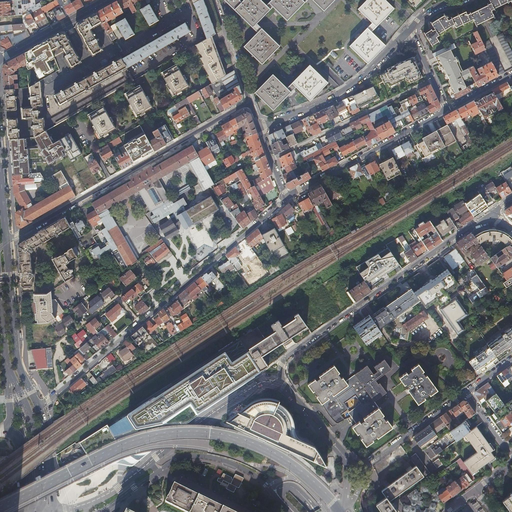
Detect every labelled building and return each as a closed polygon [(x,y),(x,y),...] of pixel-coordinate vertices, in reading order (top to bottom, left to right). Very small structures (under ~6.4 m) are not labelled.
[(0,16),(16,15),(15,12),(11,12),(11,9),(12,9),(12,7),(11,8),(10,3),(14,2),(14,0),(10,1),(1,2),(0,1),(0,16)] [(34,0),(21,0),(22,12),(28,9),(35,4),(34,0)] [(42,7),(41,8),(43,12),(53,7),(57,4),(59,7),(60,6),(56,0),(54,0),(52,2),(46,5),(42,7)] [(56,0),(60,6),(66,16),(76,10),(71,2),(70,0),(67,0),(63,2),(62,0),(56,0)] [(75,0),(71,2),(76,10),(83,6),(80,0),(78,2),(77,0),(76,0),(75,0)] [(130,0),(119,0),(117,2),(122,10),(125,8),(125,7),(126,7),(126,6),(126,5),(127,5),(128,5),(133,13),(136,11),(130,0)] [(130,0),(136,11),(138,10),(140,9),(137,3),(142,0),(130,0)] [(205,34),(207,39),(212,35),(216,33),(203,0),(192,0),(193,3),(196,8),(196,10),(194,11),(196,15),(198,14),(203,28),(201,29),(202,32),(203,32),(204,34),(205,34)] [(234,10),(241,2),(239,0),(224,0),(226,2),(234,10)] [(261,0),(243,0),(241,2),(234,10),(245,20),(252,27),(256,24),(270,9),(266,5),(261,0)] [(304,3),(301,0),(271,0),(269,2),(273,7),(280,14),(287,20),(304,3)] [(312,0),(324,11),(332,3),(334,0),(312,0)] [(373,23),(377,26),(388,15),(394,8),(385,0),(366,0),(358,9),(367,18),(373,23)] [(511,0),(489,0),(490,2),(491,3),(488,4),(488,3),(487,3),(488,5),(481,8),(487,20),(494,16),(495,18),(491,10),(494,9),(495,10),(494,8),(508,2),(509,3),(509,2),(511,1),(511,2),(511,0)] [(28,9),(30,14),(41,8),(42,7),(40,2),(35,4),(28,9)] [(117,2),(96,13),(104,28),(108,34),(110,32),(109,30),(110,30),(106,21),(123,12),(122,10),(117,2)] [(140,9),(138,10),(140,13),(142,12),(149,25),(158,20),(155,14),(157,13),(154,9),(153,10),(149,4),(147,5),(144,7),(140,9)] [(59,7),(55,9),(53,10),(59,20),(66,16),(60,6),(59,7)] [(41,8),(30,14),(35,21),(36,24),(47,18),(43,12),(41,8)] [(481,8),(478,10),(484,21),(487,20),(481,8)] [(431,22),(430,22),(434,28),(431,30),(425,34),(424,33),(423,33),(432,47),(431,46),(438,42),(439,43),(440,43),(436,38),(439,36),(438,35),(452,26),(452,27),(453,27),(452,26),(455,24),(457,29),(456,27),(463,24),(464,26),(463,24),(470,21),(471,22),(472,22),(471,20),(473,19),(477,27),(477,26),(476,25),(484,21),(478,10),(471,13),(470,12),(470,13),(468,14),(467,13),(466,11),(459,15),(458,13),(458,14),(458,15),(452,18),(451,17),(452,18),(449,21),(447,18),(448,17),(447,15),(445,16),(444,13),(444,14),(444,15),(432,23),(431,22)] [(104,28),(96,13),(77,24),(76,26),(81,35),(81,34),(84,40),(90,51),(93,55),(94,57),(103,52),(102,50),(98,44),(100,42),(99,40),(98,42),(96,38),(95,39),(93,34),(104,28)] [(27,18),(23,20),(23,23),(25,27),(28,25),(29,27),(33,25),(32,23),(35,21),(30,14),(26,16),(27,18)] [(134,34),(125,18),(115,24),(116,25),(118,26),(120,29),(118,30),(120,33),(121,32),(125,39),(134,34)] [(127,56),(122,59),(127,68),(177,39),(178,40),(179,40),(178,39),(190,32),(185,23),(178,27),(177,25),(174,27),(175,29),(162,36),(161,34),(157,36),(158,38),(146,45),(145,43),(142,45),(143,47),(131,54),(130,52),(126,54),(127,56)] [(368,28),(372,31),(377,26),(373,23),(368,28)] [(256,24),(252,27),(254,29),(258,32),(261,28),(258,26),(256,24)] [(379,26),(376,29),(381,35),(385,32),(379,26)] [(261,28),(258,32),(244,46),(262,64),(270,56),(280,46),(261,28)] [(372,31),(368,28),(358,37),(350,46),(368,64),(386,45),(372,31)] [(110,32),(108,34),(112,41),(116,38),(112,31),(110,32)] [(486,49),(483,43),(477,31),(473,33),(477,41),(477,42),(476,42),(477,43),(474,40),(470,42),(475,54),(486,49)] [(11,39),(9,40),(8,39),(12,37),(11,34),(0,36),(1,46),(7,49),(30,36),(28,32),(12,38),(11,39)] [(65,33),(62,32),(48,40),(54,56),(54,57),(64,51),(67,55),(62,58),(63,60),(66,58),(67,60),(67,59),(72,69),(81,64),(78,58),(79,58),(73,47),(72,47),(69,41),(65,33)] [(511,51),(502,32),(497,35),(511,65),(511,51)] [(201,42),(197,44),(200,51),(199,52),(202,57),(201,57),(205,64),(204,64),(207,70),(206,71),(213,83),(226,75),(212,35),(207,39),(204,40),(201,42)] [(27,65),(27,66),(29,69),(35,66),(37,70),(35,70),(38,75),(40,74),(41,76),(52,70),(47,61),(51,59),(50,58),(54,56),(48,40),(26,52),(27,65)] [(492,61),(499,75),(504,72),(489,40),(483,43),(486,49),(492,61)] [(435,57),(450,50),(456,47),(454,43),(433,54),(434,57),(435,57)] [(462,81),(472,76),(469,71),(469,70),(465,72),(462,71),(460,72),(456,62),(458,61),(456,57),(454,58),(450,50),(435,57),(443,72),(445,71),(450,81),(449,82),(451,86),(449,87),(448,90),(451,95),(465,88),(463,84),(463,83),(462,81)] [(3,67),(4,76),(15,75),(14,72),(17,70),(17,69),(22,66),(23,67),(27,65),(26,52),(4,64),(3,67)] [(413,57),(387,69),(388,71),(380,75),(383,81),(383,82),(384,82),(385,85),(388,83),(390,87),(402,81),(402,80),(406,78),(407,79),(409,79),(411,83),(422,77),(413,57)] [(59,78),(56,72),(30,87),(31,96),(30,96),(30,100),(31,100),(32,107),(22,108),(23,119),(25,118),(25,119),(27,119),(27,118),(33,118),(33,125),(30,125),(31,129),(34,129),(34,136),(33,136),(33,135),(21,136),(21,138),(19,138),(18,131),(20,131),(20,129),(18,129),(15,99),(17,99),(17,96),(15,97),(14,89),(5,90),(9,140),(34,138),(66,119),(134,81),(127,70),(127,68),(122,59),(121,58),(115,61),(115,62),(114,60),(112,61),(113,63),(112,63),(96,72),(96,73),(95,71),(93,72),(94,74),(93,74),(93,73),(77,82),(77,83),(76,82),(74,83),(74,85),(74,84),(63,90),(63,91),(62,89),(60,91),(61,92),(60,92),(54,95),(60,105),(87,90),(87,91),(89,91),(88,89),(121,71),(124,76),(123,79),(122,77),(57,113),(58,115),(50,120),(47,120),(45,96),(42,96),(40,83),(44,81),(45,84),(48,84),(59,78)] [(482,67),(488,81),(499,75),(492,61),(488,63),(487,60),(484,61),(486,64),(482,67)] [(469,70),(468,69),(465,70),(460,69),(458,64),(459,63),(458,61),(456,62),(460,72),(462,71),(465,72),(469,70)] [(162,71),(165,78),(164,78),(174,96),(189,87),(176,64),(164,71),(164,70),(162,71)] [(310,65),(292,83),(296,87),(311,100),(319,92),(328,83),(321,75),(310,65)] [(478,87),(488,81),(482,67),(481,66),(478,68),(480,73),(479,74),(479,75),(478,76),(473,66),(468,69),(469,70),(469,71),(472,76),(475,82),(476,84),(478,87)] [(226,75),(213,83),(210,84),(212,87),(218,97),(233,88),(239,85),(234,71),(226,75)] [(273,110),(291,92),(287,88),(273,74),(255,92),(266,103),(273,110)] [(4,76),(5,90),(14,89),(19,88),(18,82),(14,83),(14,79),(18,79),(18,75),(15,75),(4,76)] [(501,98),(511,91),(511,89),(510,87),(508,82),(493,90),(494,92),(499,101),(501,100),(500,98),(501,98)] [(296,87),(292,83),(287,88),(291,92),(296,87)] [(210,84),(199,91),(200,94),(202,92),(203,94),(201,95),(203,98),(205,97),(205,98),(210,95),(212,95),(213,94),(209,88),(212,87),(210,84)] [(430,84),(418,90),(420,95),(422,94),(426,92),(427,94),(426,95),(430,103),(431,102),(432,104),(426,107),(428,111),(429,113),(438,108),(440,105),(430,84)] [(455,99),(472,90),(471,87),(473,86),(472,84),(465,88),(451,95),(450,96),(451,98),(454,96),(455,99)] [(125,92),(129,99),(127,99),(137,117),(152,108),(139,85),(127,92),(127,91),(125,92)] [(243,96),(239,85),(233,88),(235,91),(219,100),(225,110),(242,100),(243,96)] [(353,96),(359,107),(380,98),(374,86),(353,96)] [(200,94),(199,91),(187,98),(190,103),(197,98),(200,97),(201,98),(203,101),(204,101),(203,99),(203,98),(201,95),(200,94)] [(475,102),(479,109),(484,117),(487,115),(485,111),(485,109),(494,104),(495,105),(498,109),(502,107),(500,102),(499,101),(494,92),(486,96),(485,96),(482,98),(482,99),(475,102)] [(415,95),(408,98),(411,105),(419,102),(415,95)] [(353,114),(360,110),(359,107),(353,96),(343,101),(344,103),(346,107),(350,104),(351,107),(350,108),(353,114)] [(221,112),(225,110),(219,100),(218,97),(214,100),(221,112)] [(190,103),(187,98),(175,105),(177,109),(185,105),(187,104),(195,118),(194,118),(196,123),(200,121),(190,103)] [(411,105),(408,98),(400,102),(404,112),(408,110),(408,109),(407,107),(410,105),(410,107),(411,106),(411,105)] [(474,100),(456,109),(461,118),(479,109),(475,102),(474,100)] [(421,115),(428,111),(426,107),(423,101),(415,105),(416,106),(417,108),(421,115)] [(502,107),(507,116),(509,114),(502,101),(500,102),(502,107)] [(339,116),(348,111),(346,107),(344,103),(336,107),(339,112),(337,112),(339,115),(339,116)] [(372,113),(368,115),(370,120),(371,120),(372,122),(386,115),(388,117),(389,120),(393,117),(392,115),(396,113),(394,111),(391,103),(383,107),(384,109),(373,114),(372,113)] [(329,119),(330,120),(339,115),(337,112),(333,105),(324,109),(329,119)] [(90,120),(100,137),(115,129),(103,106),(90,113),(90,112),(88,113),(92,120),(90,120)] [(186,107),(178,111),(183,119),(190,115),(186,107)] [(414,119),(421,115),(417,108),(410,111),(414,119)] [(321,123),(329,119),(324,109),(313,114),(315,119),(317,123),(319,126),(322,124),(321,123)] [(443,117),(446,121),(447,123),(450,122),(451,124),(458,121),(460,126),(459,127),(467,142),(466,144),(460,148),(463,154),(477,146),(461,118),(456,109),(443,117)] [(404,112),(401,113),(400,114),(402,119),(407,116),(408,115),(409,117),(411,121),(412,121),(412,122),(414,121),(408,110),(404,112)] [(183,119),(178,111),(171,115),(176,123),(183,119)] [(246,112),(235,118),(238,127),(244,124),(246,128),(245,128),(246,132),(245,134),(242,135),(243,138),(246,137),(257,132),(250,113),(246,112)] [(393,117),(389,120),(394,129),(395,128),(393,123),(402,119),(400,114),(397,116),(393,117)] [(368,115),(359,119),(362,126),(367,124),(371,132),(367,135),(363,137),(366,143),(368,146),(381,139),(375,128),(373,125),(372,122),(371,122),(370,120),(368,115)] [(372,122),(373,125),(388,117),(386,115),(372,122)] [(307,117),(302,120),(308,132),(311,131),(313,135),(316,134),(312,125),(308,117),(307,117)] [(235,118),(229,122),(233,130),(234,133),(234,135),(237,133),(236,131),(237,130),(236,129),(238,127),(235,118)] [(491,129),(493,133),(511,122),(509,118),(491,129)] [(339,131),(342,137),(359,129),(362,127),(362,126),(359,119),(350,123),(351,125),(339,131)] [(384,123),(375,128),(381,139),(395,131),(394,129),(389,120),(387,122),(386,119),(383,121),(384,123)] [(294,133),(294,134),(303,129),(302,127),(299,121),(291,125),(294,133)] [(229,122),(222,126),(223,130),(226,135),(229,133),(230,135),(234,133),(233,130),(229,122)] [(316,134),(321,132),(321,130),(319,126),(317,123),(312,125),(316,134)] [(143,130),(140,125),(128,132),(131,137),(143,130)] [(165,125),(158,129),(166,144),(174,140),(165,125)] [(280,140),(286,137),(293,134),(294,133),(291,125),(270,135),(269,137),(272,144),(280,140)] [(445,146),(456,140),(449,127),(448,125),(437,132),(438,133),(445,146)] [(158,129),(156,126),(152,129),(153,132),(157,140),(156,140),(156,139),(155,139),(149,142),(154,151),(166,144),(158,129)] [(342,137),(339,131),(338,129),(318,139),(320,143),(322,147),(335,141),(342,137)] [(226,135),(223,130),(216,134),(222,146),(225,144),(223,141),(227,139),(227,140),(229,139),(226,135)] [(26,138),(9,140),(12,176),(20,175),(21,175),(28,174),(37,173),(36,163),(43,162),(48,161),(49,163),(50,165),(67,155),(71,161),(82,154),(70,134),(55,142),(53,143),(50,137),(46,131),(35,137),(35,139),(38,144),(40,148),(35,148),(27,149),(26,138)] [(131,137),(128,132),(119,137),(122,142),(131,137)] [(247,155),(262,147),(257,132),(246,137),(248,142),(246,143),(247,145),(248,145),(250,150),(246,152),(246,153),(241,154),(243,158),(247,155)] [(438,133),(437,132),(423,139),(424,141),(418,144),(425,157),(445,146),(438,133)] [(154,151),(149,142),(144,133),(141,135),(144,142),(146,141),(147,143),(141,147),(146,156),(154,151)] [(290,147),(297,144),(293,134),(286,137),(290,147)] [(366,143),(363,137),(363,136),(353,141),(357,148),(366,143)] [(210,140),(206,143),(208,146),(211,151),(212,150),(214,149),(216,151),(219,149),(218,147),(215,141),(213,142),(212,141),(211,141),(210,140)] [(272,144),(275,154),(288,148),(287,144),(283,146),(280,140),(272,144)] [(339,148),(335,141),(322,147),(301,158),(304,164),(308,162),(314,159),(322,154),(329,167),(338,162),(335,156),(336,156),(335,154),(341,151),(339,148)] [(357,148),(353,141),(348,144),(347,143),(346,143),(347,145),(346,145),(345,145),(339,148),(341,151),(343,156),(343,155),(357,148)] [(408,141),(400,145),(405,155),(413,150),(408,141)] [(135,143),(127,147),(131,154),(133,153),(134,155),(137,161),(143,158),(135,143)] [(301,158),(322,147),(320,143),(304,151),(304,150),(296,154),(294,150),(279,158),(283,167),(285,167),(301,158)] [(107,147),(101,151),(101,152),(109,148),(107,144),(102,147),(103,148),(107,146),(107,147)] [(213,185),(214,184),(206,170),(197,153),(193,145),(152,169),(151,167),(137,175),(131,178),(132,181),(92,204),(96,210),(99,215),(108,210),(107,208),(138,190),(150,212),(170,200),(158,179),(189,161),(190,162),(205,189),(213,185)] [(405,155),(400,145),(392,150),(397,159),(405,155)] [(201,150),(197,153),(206,170),(217,163),(216,160),(215,159),(211,151),(208,146),(203,149),(201,150)] [(255,161),(265,155),(262,147),(247,155),(249,157),(253,155),(255,161)] [(104,160),(113,155),(109,148),(101,152),(100,153),(104,160)] [(115,158),(122,170),(134,163),(127,151),(123,153),(124,155),(124,156),(122,157),(122,156),(120,155),(115,158)] [(322,154),(314,159),(318,166),(319,166),(322,171),(329,167),(322,154)] [(377,160),(374,154),(371,156),(374,161),(365,166),(370,174),(379,170),(375,161),(377,160)] [(236,172),(238,177),(240,180),(243,186),(246,191),(254,186),(270,176),(272,175),(265,155),(255,161),(261,177),(248,182),(242,168),(236,172)] [(223,160),(227,167),(235,162),(231,156),(223,160)] [(387,180),(400,173),(392,157),(379,164),(387,180)] [(304,164),(301,158),(285,167),(287,172),(293,169),(304,164)] [(88,165),(93,174),(97,171),(99,170),(98,169),(100,168),(96,160),(88,165)] [(205,189),(190,162),(187,164),(198,184),(202,191),(205,189)] [(308,162),(304,164),(308,172),(309,174),(313,172),(308,162)] [(348,169),(353,179),(364,173),(360,166),(358,163),(348,169)] [(360,166),(364,173),(366,176),(370,174),(365,166),(364,164),(360,166)] [(74,166),(67,170),(78,189),(85,185),(74,166)] [(511,176),(511,169),(511,168),(502,173),(506,180),(511,176)] [(287,172),(283,174),(286,183),(297,177),(293,169),(287,172)] [(35,220),(38,218),(38,217),(75,195),(60,171),(53,176),(61,191),(33,207),(24,191),(24,189),(24,185),(13,185),(14,194),(22,209),(15,213),(16,225),(21,228),(32,222),(31,221),(35,218),(35,220)] [(223,179),(226,183),(235,178),(238,177),(236,172),(223,179)] [(297,177),(286,183),(287,187),(291,188),(311,177),(309,174),(308,172),(297,177)] [(36,184),(39,184),(38,173),(37,173),(28,174),(28,175),(27,175),(27,176),(27,177),(28,177),(28,179),(22,179),(21,180),(20,175),(12,176),(13,185),(24,185),(36,184)] [(276,185),(273,178),(271,179),(270,176),(254,186),(246,191),(247,194),(248,194),(248,195),(248,196),(249,197),(251,195),(254,200),(251,201),(256,210),(265,205),(259,195),(274,186),(276,185)] [(235,183),(231,185),(233,189),(238,186),(239,189),(241,192),(243,196),(247,194),(242,186),(243,186),(240,180),(237,182),(235,183)] [(496,188),(492,182),(485,187),(484,186),(483,186),(484,187),(478,191),(480,194),(484,200),(490,196),(489,193),(496,188)] [(502,198),(511,192),(509,187),(506,182),(496,188),(502,198)] [(225,191),(222,186),(222,185),(221,183),(219,184),(220,185),(214,188),(218,195),(225,191)] [(176,197),(190,189),(188,185),(174,194),(176,197)] [(336,185),(327,190),(332,199),(341,194),(336,185)] [(327,207),(332,204),(324,190),(322,186),(308,194),(316,208),(317,210),(319,209),(317,205),(316,206),(315,204),(319,202),(320,204),(321,203),(319,200),(320,199),(321,198),(323,199),(327,207)] [(385,203),(396,196),(393,190),(382,196),(383,197),(382,197),(385,203)] [(193,223),(195,222),(207,214),(219,207),(210,192),(186,207),(184,208),(175,213),(176,213),(169,220),(167,218),(157,224),(166,239),(176,233),(171,224),(178,218),(184,228),(193,223)] [(480,211),(487,206),(484,200),(480,194),(465,204),(468,209),(470,211),(473,216),(480,211)] [(244,198),(239,201),(241,205),(251,200),(249,197),(248,196),(244,198)] [(233,205),(228,197),(221,201),(225,205),(228,209),(233,205)] [(309,198),(298,203),(303,211),(312,206),(312,208),(314,207),(309,198)] [(453,208),(447,212),(449,216),(453,222),(459,218),(457,214),(459,213),(460,214),(467,210),(469,212),(461,217),(459,220),(461,223),(457,226),(459,229),(463,226),(469,222),(474,218),(473,216),(470,211),(468,209),(465,204),(463,200),(454,206),(455,207),(453,208)] [(288,203),(281,209),(288,221),(291,219),(289,215),(291,214),(292,212),(294,211),(292,207),(290,206),(288,203)] [(234,210),(230,213),(241,227),(242,229),(251,222),(246,214),(244,210),(241,213),(239,208),(234,210)] [(99,215),(96,210),(87,216),(93,227),(102,222),(99,215)] [(124,270),(137,261),(108,210),(99,215),(102,222),(105,226),(115,243),(115,244),(118,248),(113,251),(112,252),(124,270)] [(246,214),(251,222),(257,216),(254,210),(246,214)] [(272,219),(277,228),(286,223),(281,214),(272,219)] [(70,227),(76,238),(77,239),(81,237),(78,231),(74,224),(68,215),(64,217),(70,227)] [(450,229),(455,225),(453,222),(449,216),(433,226),(440,236),(450,229)] [(19,247),(22,286),(30,286),(33,285),(30,252),(32,248),(70,227),(64,217),(21,242),(19,247)] [(82,219),(79,221),(77,222),(74,224),(78,231),(86,226),(82,219)] [(421,239),(422,241),(427,248),(428,250),(441,242),(443,240),(440,236),(433,226),(430,221),(425,224),(423,221),(418,224),(420,227),(415,230),(420,238),(421,239)] [(286,229),(289,235),(301,228),(298,223),(286,229)] [(329,233),(331,236),(345,227),(343,224),(329,233)] [(110,246),(115,243),(105,226),(100,229),(110,246)] [(261,235),(265,242),(271,253),(284,245),(274,227),(261,235)] [(245,239),(255,253),(258,251),(254,246),(260,240),(262,243),(265,242),(261,235),(258,229),(245,239)] [(502,250),(511,242),(511,238),(510,236),(509,235),(504,232),(496,229),(492,229),(491,229),(487,230),(485,230),(482,231),(479,233),(474,236),(478,242),(481,246),(489,256),(490,258),(495,254),(502,250)] [(478,242),(474,236),(471,232),(470,233),(456,243),(464,253),(467,251),(465,249),(474,243),(475,245),(478,242)] [(141,253),(144,256),(150,252),(164,242),(161,239),(141,253)] [(265,278),(271,275),(267,269),(255,253),(245,239),(240,244),(265,278)] [(425,250),(427,248),(422,241),(417,244),(423,251),(425,250)] [(150,252),(157,261),(163,256),(170,250),(164,242),(150,252)] [(511,242),(502,250),(504,253),(498,258),(495,254),(490,258),(491,259),(497,267),(511,256),(511,255),(510,252),(511,250),(511,249),(511,242)] [(411,249),(416,256),(417,255),(423,251),(417,244),(411,249)] [(98,252),(102,258),(112,252),(108,246),(98,252)] [(479,264),(489,256),(481,246),(471,253),(479,264)] [(60,272),(65,282),(73,276),(71,273),(72,272),(71,272),(73,271),(72,269),(71,270),(70,269),(69,269),(69,268),(68,269),(65,264),(66,263),(66,264),(69,262),(69,261),(75,258),(76,258),(77,257),(76,256),(79,254),(75,247),(72,248),(67,250),(68,251),(64,253),(64,254),(62,256),(60,255),(57,257),(56,256),(52,259),(57,267),(56,267),(59,272),(60,272)] [(229,260),(233,266),(239,262),(235,257),(240,254),(236,247),(226,256),(229,260)] [(408,260),(411,263),(417,258),(416,256),(411,249),(410,247),(407,249),(408,250),(404,253),(408,260)] [(364,280),(368,286),(384,275),(399,264),(388,248),(356,268),(362,276),(364,280)] [(464,261),(455,248),(450,252),(449,253),(447,252),(440,257),(444,262),(446,261),(452,269),(464,261)] [(149,257),(144,261),(149,267),(155,262),(149,254),(148,255),(149,257)] [(277,263),(280,269),(293,261),(290,255),(276,262),(277,263)] [(233,266),(229,260),(218,267),(222,273),(228,269),(230,270),(234,268),(233,266)] [(420,300),(424,306),(435,298),(441,306),(437,309),(456,335),(465,329),(459,320),(467,315),(467,314),(455,296),(451,299),(445,291),(457,283),(441,261),(435,265),(433,262),(428,266),(427,268),(431,274),(433,275),(435,277),(432,279),(430,278),(429,279),(429,281),(426,283),(425,281),(425,278),(421,273),(418,272),(406,281),(411,288),(420,300)] [(239,262),(233,266),(234,268),(243,280),(247,286),(249,288),(255,285),(239,262)] [(267,269),(271,275),(280,269),(277,263),(267,269)] [(354,264),(351,266),(359,278),(362,276),(356,268),(354,264)] [(511,266),(505,271),(502,271),(501,270),(500,271),(506,280),(511,276),(511,266)] [(120,278),(126,286),(137,277),(131,270),(120,278)] [(201,276),(208,284),(209,283),(217,276),(212,270),(209,272),(209,273),(208,274),(207,273),(206,272),(201,276)] [(479,290),(485,286),(476,273),(470,278),(476,287),(476,286),(479,290)] [(145,281),(147,283),(148,285),(154,281),(150,275),(144,279),(145,281)] [(201,276),(195,282),(201,290),(203,288),(206,290),(208,289),(205,286),(208,284),(201,276)] [(109,288),(110,288),(117,282),(113,278),(106,283),(109,288)] [(348,292),(355,302),(363,296),(371,290),(368,286),(364,280),(360,283),(358,281),(356,283),(357,285),(348,292)] [(196,294),(201,290),(195,282),(185,290),(192,298),(194,300),(198,297),(196,294)] [(142,287),(140,285),(139,283),(133,288),(140,297),(146,293),(142,287)] [(111,297),(115,294),(110,288),(109,288),(99,295),(103,300),(108,296),(109,295),(111,297)] [(405,310),(420,300),(411,288),(389,304),(386,305),(395,317),(405,310)] [(470,297),(468,298),(472,303),(489,291),(488,290),(487,288),(478,294),(477,292),(470,297)] [(122,299),(124,302),(129,298),(131,301),(138,295),(133,289),(122,297),(122,299)] [(192,298),(185,290),(176,298),(178,300),(182,306),(190,300),(189,299),(192,298)] [(58,315),(64,312),(55,299),(52,300),(51,291),(46,294),(35,294),(37,323),(49,322),(56,317),(58,315)] [(91,313),(104,303),(98,296),(88,303),(91,307),(88,309),(91,313)] [(134,307),(141,314),(149,308),(140,298),(137,300),(139,303),(134,307)] [(79,316),(87,310),(80,300),(79,301),(80,304),(73,309),(79,316)] [(182,306),(178,300),(168,308),(173,315),(179,311),(179,313),(181,312),(180,310),(183,308),(182,306)] [(106,314),(111,320),(116,316),(116,317),(120,313),(121,314),(124,311),(122,308),(122,309),(120,307),(121,306),(119,304),(106,314)] [(381,327),(393,319),(395,317),(386,305),(372,315),(371,317),(379,329),(381,327)] [(169,319),(163,309),(158,313),(163,322),(169,319)] [(395,317),(393,319),(394,321),(394,322),(396,323),(394,328),(396,329),(396,330),(399,331),(400,330),(401,330),(399,337),(407,339),(409,330),(406,331),(402,325),(406,322),(405,321),(406,318),(405,316),(404,316),(405,310),(395,317)] [(406,331),(409,330),(427,317),(423,311),(406,322),(402,325),(406,331)] [(158,313),(153,317),(158,325),(163,322),(158,313)] [(171,322),(165,326),(172,336),(193,324),(191,320),(186,313),(180,317),(183,322),(174,328),(171,322)] [(275,315),(239,338),(261,371),(268,365),(262,356),(283,342),(288,341),(289,338),(307,326),(298,313),(295,315),(294,314),(280,323),(275,315)] [(369,314),(352,326),(366,345),(382,334),(380,331),(379,329),(371,317),(369,314)] [(62,320),(66,326),(73,320),(69,315),(65,318),(63,319),(62,320)] [(90,322),(95,329),(100,325),(95,318),(90,322)] [(155,328),(149,321),(142,326),(148,334),(155,328)] [(97,333),(98,333),(95,329),(90,322),(86,325),(92,332),(89,334),(92,338),(94,336),(95,335),(97,333)] [(55,328),(59,335),(65,332),(61,324),(55,328)] [(113,338),(117,335),(108,325),(105,328),(106,330),(113,338)] [(148,334),(142,326),(131,336),(145,353),(158,345),(148,334)] [(486,343),(497,358),(504,353),(505,354),(505,355),(507,354),(511,350),(511,327),(511,328),(509,326),(503,331),(505,333),(502,334),(501,333),(495,337),(496,339),(495,340),(493,338),(486,343)] [(97,333),(95,335),(104,345),(109,342),(104,336),(106,335),(110,341),(113,338),(106,330),(105,328),(104,327),(98,333),(97,333)] [(84,344),(87,342),(85,340),(86,340),(83,336),(86,333),(83,330),(77,335),(84,344)] [(463,351),(479,376),(482,374),(499,362),(497,359),(497,358),(486,343),(479,332),(468,340),(472,345),(463,351)] [(84,344),(77,335),(76,335),(75,334),(72,336),(77,342),(75,343),(77,346),(79,348),(84,344)] [(100,349),(104,345),(95,335),(94,336),(96,339),(93,341),(100,349)] [(183,426),(186,424),(191,420),(191,418),(190,417),(189,416),(188,416),(181,421),(180,420),(196,409),(198,413),(223,396),(261,371),(239,338),(160,391),(183,426)] [(292,341),(289,338),(288,341),(283,342),(284,346),(287,345),(288,344),(291,342),(292,341)] [(96,353),(99,350),(92,342),(90,339),(87,342),(91,347),(96,353)] [(135,348),(127,339),(123,343),(127,347),(130,351),(135,348)] [(459,346),(463,351),(472,345),(468,340),(459,346)] [(87,342),(84,344),(79,348),(78,349),(77,350),(84,358),(86,361),(90,358),(85,352),(91,347),(87,342)] [(133,355),(130,351),(127,347),(119,352),(120,353),(119,354),(122,358),(123,357),(126,360),(133,355)] [(45,348),(31,349),(37,368),(46,367),(45,348)] [(77,350),(73,353),(75,355),(70,360),(73,364),(77,369),(81,365),(80,363),(84,359),(83,359),(84,358),(77,350)] [(378,371),(381,376),(391,369),(384,360),(374,367),(378,371)] [(430,395),(437,390),(426,375),(425,376),(422,372),(424,371),(418,363),(411,368),(412,370),(407,373),(406,372),(399,377),(404,385),(406,384),(408,387),(407,389),(409,390),(410,392),(418,404),(425,398),(425,397),(429,394),(430,395)] [(67,372),(70,375),(77,369),(73,364),(64,371),(65,373),(67,372)] [(102,373),(95,379),(98,383),(117,371),(112,364),(107,368),(108,369),(102,372),(102,373)] [(316,396),(318,399),(345,381),(344,380),(343,377),(341,378),(338,374),(339,373),(334,365),(319,376),(320,377),(316,380),(315,379),(308,384),(313,391),(314,390),(318,395),(316,396)] [(355,374),(374,401),(386,392),(378,381),(377,379),(373,375),(367,366),(355,374)] [(510,383),(511,381),(511,375),(507,369),(507,368),(502,372),(507,379),(510,383)] [(374,401),(355,374),(351,377),(345,381),(318,399),(322,404),(322,405),(324,408),(327,413),(329,415),(331,419),(336,423),(337,423),(338,423),(344,420),(341,415),(347,411),(348,408),(344,403),(355,396),(361,403),(348,412),(351,417),(352,419),(355,422),(356,424),(378,408),(379,407),(374,401)] [(89,379),(94,385),(98,383),(95,379),(93,376),(89,379)] [(87,384),(82,378),(76,382),(81,388),(87,384)] [(81,388),(76,382),(70,388),(75,394),(81,388)] [(475,396),(478,400),(493,389),(488,382),(478,390),(476,391),(475,396)] [(481,404),(486,400),(496,393),(493,389),(478,400),(481,404)] [(157,446),(183,426),(160,391),(79,441),(78,440),(60,451),(62,472),(63,472),(64,475),(66,477),(68,478),(70,478),(73,479),(75,479),(76,478),(81,477),(86,474),(110,462),(121,457),(126,455),(134,452),(136,451),(142,449),(148,448),(157,446)] [(510,412),(511,410),(511,399),(504,405),(496,393),(486,400),(490,406),(495,412),(490,416),(495,423),(500,419),(510,412)] [(315,458),(317,459),(319,462),(326,465),(327,466),(322,457),(318,451),(315,446),(302,440),(300,439),(298,436),(297,435),(296,432),(295,429),(295,424),(294,422),(293,418),(291,415),(289,411),(286,408),(282,405),(279,403),(280,400),(279,400),(276,399),(273,398),(268,398),(265,398),(262,398),(258,399),(255,400),(251,402),(243,409),(241,413),(238,412),(231,417),(226,421),(235,425),(234,427),(258,438),(259,435),(262,436),(264,437),(267,439),(266,441),(290,452),(290,449),(314,460),(315,458)] [(469,418),(475,413),(470,406),(467,401),(463,400),(450,410),(456,418),(462,413),(461,412),(463,410),(469,418)] [(379,409),(378,408),(356,424),(352,427),(357,434),(359,433),(362,438),(361,439),(366,446),(373,441),(372,439),(376,436),(377,438),(392,427),(387,420),(386,421),(382,416),(384,415),(379,409)] [(459,424),(460,424),(458,420),(456,418),(450,410),(447,412),(450,416),(449,417),(446,413),(440,417),(445,424),(452,419),(457,426),(459,424)] [(509,424),(511,421),(511,414),(510,412),(500,419),(505,426),(509,424)] [(439,430),(446,425),(445,424),(440,417),(430,424),(429,425),(435,433),(439,430)] [(470,430),(467,427),(471,424),(467,419),(460,424),(459,424),(457,426),(453,429),(451,430),(450,431),(444,435),(445,436),(447,434),(451,439),(453,437),(456,441),(464,435),(470,430)] [(427,441),(436,434),(435,433),(429,425),(420,431),(424,436),(427,441)] [(477,452),(463,462),(469,471),(472,474),(495,457),(490,451),(493,449),(476,426),(470,430),(464,435),(477,452)] [(436,455),(442,451),(440,447),(438,448),(436,446),(434,447),(432,444),(429,446),(436,455)] [(436,455),(429,446),(424,450),(430,460),(436,455)] [(423,476),(424,477),(430,473),(416,453),(409,458),(415,466),(416,465),(418,468),(423,476)] [(442,464),(438,459),(433,463),(437,468),(442,464)] [(381,490),(386,497),(389,501),(423,476),(418,468),(416,465),(415,466),(415,465),(412,468),(407,471),(390,484),(385,487),(381,490)] [(449,472),(446,468),(437,475),(447,489),(452,496),(453,495),(455,497),(455,496),(456,498),(459,496),(457,493),(461,489),(455,481),(455,480),(448,486),(446,483),(446,482),(442,477),(449,472)] [(455,481),(461,489),(475,479),(472,474),(469,471),(455,481)] [(232,479),(232,478),(232,477),(224,474),(223,474),(221,479),(219,478),(218,478),(217,480),(217,481),(218,481),(221,483),(222,483),(221,485),(227,488),(227,489),(233,492),(234,492),(234,491),(237,487),(238,488),(239,488),(239,487),(243,480),(243,479),(243,478),(242,478),(236,475),(235,475),(232,480),(232,479)] [(168,496),(165,502),(185,511),(232,511),(174,484),(171,490),(172,490),(168,496)] [(436,505),(441,501),(435,492),(431,495),(430,493),(430,492),(431,487),(429,484),(424,484),(421,486),(420,491),(421,492),(419,493),(416,490),(415,490),(408,495),(407,496),(411,501),(410,505),(409,506),(405,505),(404,504),(402,505),(403,507),(403,510),(404,511),(403,511),(434,511),(435,511),(437,509),(436,508),(436,505)] [(452,496),(447,489),(438,495),(443,503),(452,496)] [(510,511),(511,511),(511,492),(510,494),(510,495),(502,501),(510,511)] [(392,504),(389,501),(386,497),(376,504),(381,511),(397,511),(395,509),(392,504)]
